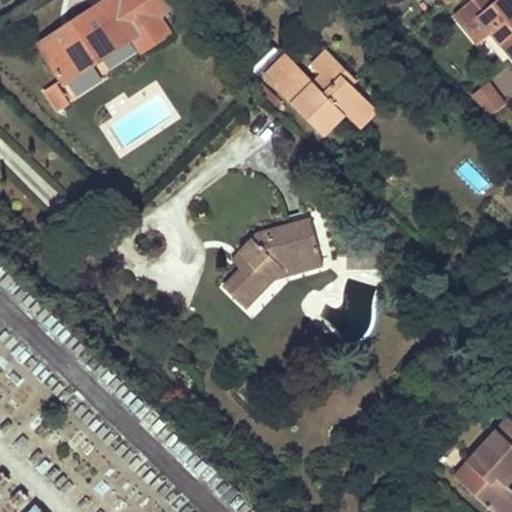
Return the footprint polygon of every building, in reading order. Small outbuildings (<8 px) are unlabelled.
[(110,0),(107,0),(39,46),(65,84),(70,81),(93,65),(135,37),(110,0)] [(141,27),(125,5),(130,0),(110,0),(135,37),(144,50),(158,40),(146,23),(141,27)] [(141,27),(146,23),(158,40),(174,30),(165,16),(172,8),(164,0),(130,0),(125,5),(141,27)] [(511,0),(473,0),(466,6),(477,19),(482,16),(511,51),(511,0)] [(287,58),(267,77),(323,136),(347,114),(362,130),(379,114),(363,98),(365,96),(343,72),(346,69),(330,51),(315,65),(324,75),(313,86),(287,58)] [(93,65),(70,81),(80,95),(103,79),(93,65)] [(472,95),(488,82),(484,77),(466,90),(472,95)] [(506,104),(488,82),(472,95),(492,115),(506,104)] [(57,84),(44,92),(57,112),(70,104),(57,84)] [(250,260),(225,286),(248,309),(277,279),(288,268),(322,259),(311,219),(253,238),(241,251),(250,260)] [(367,238),(349,238),(349,272),(382,272),(381,242),(367,242),(367,238)] [(322,259),(288,268),(277,279),(324,267),(322,259)] [(497,293),(483,308),(494,319),(509,305),(497,293)] [(511,422),(509,420),(456,477),(494,511),(503,511),(509,505),(511,501),(511,490),(504,483),(511,474),(511,422)] [(43,511),(34,501),(20,511),(43,511)]
